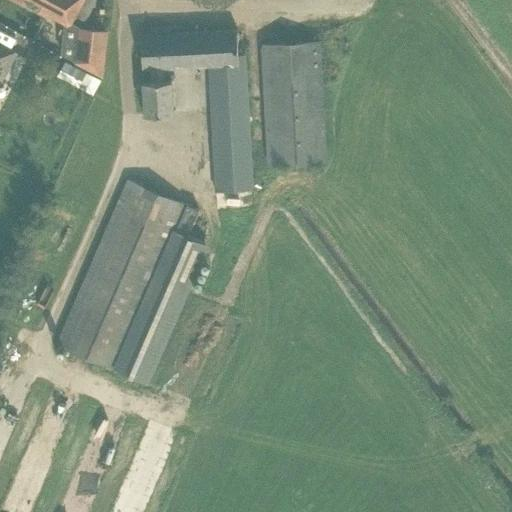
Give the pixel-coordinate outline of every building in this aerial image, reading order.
[(44,9),(68,22),(80,0),(20,0),(43,12),(44,9)] [(106,29),(78,26),(74,61),(101,75),(106,29)] [(213,191),(254,189),(247,54),(245,29),(236,29),(205,30),(207,64),(213,191)] [(150,67),(151,80),(142,81),(144,114),(173,112),(171,79),(162,80),(162,67),(186,66),(185,31),(139,34),(141,68),(150,67)] [(259,43),(266,165),(326,163),(319,40),(259,43)] [(4,74),(16,52),(0,43),(0,75),(2,72),(4,74)] [(82,70),(75,84),(93,94),(100,79),(82,70)] [(145,380),(204,242),(187,234),(198,209),(127,179),(57,342),(145,380)] [(130,467),(122,487),(141,495),(149,475),(130,467)]
